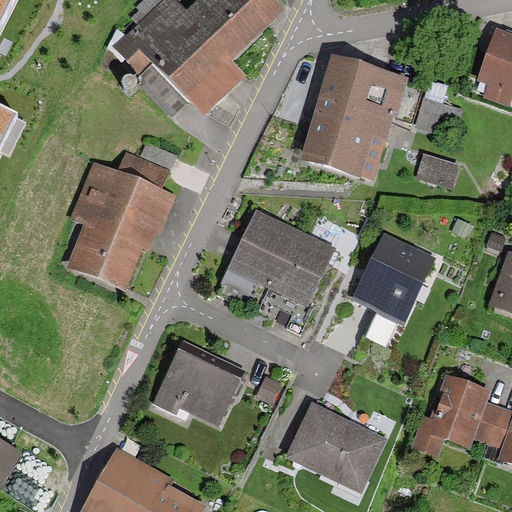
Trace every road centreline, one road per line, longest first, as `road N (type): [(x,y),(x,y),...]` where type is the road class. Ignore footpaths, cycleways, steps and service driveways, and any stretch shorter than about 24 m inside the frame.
road 1 (residential): [(164,294),(295,36)]
road 2 (residential): [(295,36),(502,0)]
road 3 (residential): [(93,450),(164,294)]
road 4 (residential): [(164,294),(311,370)]
